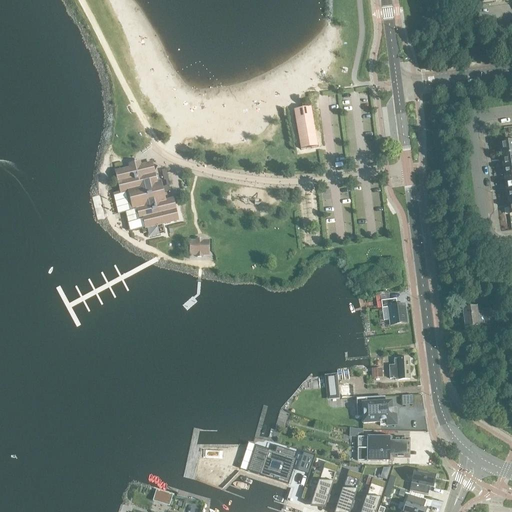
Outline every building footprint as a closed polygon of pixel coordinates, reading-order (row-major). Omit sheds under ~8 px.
[(301,149),(319,147),(313,106),(295,109),(301,149)] [(511,142),(499,144),(501,156),(511,154),(511,142)] [(503,168),(511,166),(511,154),(501,156),(503,168)] [(165,201),(162,193),(160,182),(156,183),(152,163),(140,166),(139,162),(129,165),(130,168),(116,172),(120,192),(128,191),(133,210),(137,209),(139,218),(143,218),(145,227),(162,224),(177,220),(172,199),(165,201)] [(511,166),(503,168),(505,180),(511,178),(511,166)] [(216,258),(216,245),(210,245),(210,243),(204,243),(204,245),(198,245),(198,258),(204,258),(204,260),(210,260),(210,258),(216,258)] [(388,308),(391,326),(407,324),(405,305),(397,306),(396,300),(381,302),(382,309),(388,308)] [(478,313),(477,308),(463,310),(465,329),(479,327),(484,326),(493,325),(491,310),(482,311),(482,312),(478,313)] [(389,366),(390,380),(395,379),(395,380),(410,380),(409,359),(394,360),(394,366),(389,366)] [(480,370),(477,360),(469,362),(472,372),(480,370)] [(371,368),(371,374),(371,379),(382,378),(381,367),(371,368)] [(337,375),(325,376),(327,391),(338,389),(337,375)] [(341,399),(354,398),(353,386),(341,386),(341,399)] [(328,401),(339,399),(338,389),(327,391),(328,401)] [(396,425),(395,415),(391,416),(390,404),(372,405),(371,399),(356,400),(357,406),(363,406),(363,418),(362,418),(363,425),(380,423),(380,426),(396,425)] [(357,449),(409,449),(409,442),(393,442),(393,438),(357,438),(357,449)] [(256,446),(247,472),(288,486),(297,460),(295,459),(297,454),(277,447),(275,453),(256,446)] [(409,457),(409,449),(357,449),(358,462),(393,462),(393,457),(409,457)] [(222,459),(223,451),(203,450),(203,458),(222,459)] [(309,473),(315,455),(303,451),(297,469),(309,473)] [(314,497),(310,508),(325,508),(327,504),(329,496),(330,494),(330,493),(339,467),(325,463),(316,491),(314,497)] [(337,505),(335,511),(350,511),(354,501),(362,475),(349,471),(340,499),(339,499),(338,505),(337,505)] [(411,483),(409,492),(428,495),(429,488),(433,489),(435,480),(436,477),(436,476),(414,471),(413,476),(411,483)] [(206,474),(204,481),(221,487),(223,479),(206,474)] [(390,476),(387,486),(393,488),(396,478),(390,476)] [(361,511),(376,511),(378,509),(377,509),(386,483),(372,479),(363,507),(361,511)] [(387,486),(384,496),(390,498),(393,488),(387,486)] [(156,492),(153,501),(170,506),(172,497),(156,492)] [(403,511),(402,511),(426,511),(427,510),(423,509),(426,501),(408,496),(405,504),(403,511)]
